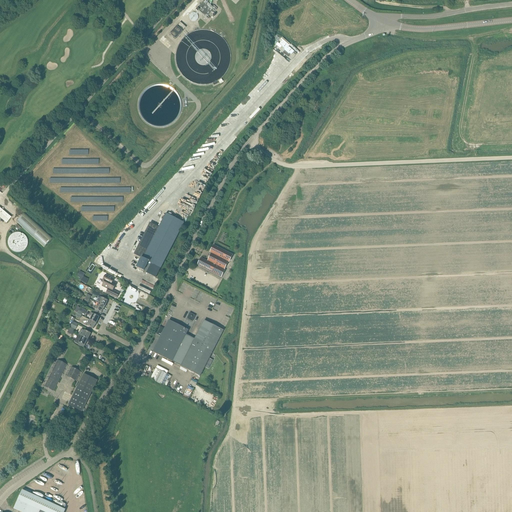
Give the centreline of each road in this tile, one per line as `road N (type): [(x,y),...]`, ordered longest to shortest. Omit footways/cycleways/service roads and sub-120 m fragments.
road 1 (unclassified): [(135,347),(236,157),(317,68),(384,21)]
road 2 (track): [(473,41),(460,134),(469,144),(511,142)]
road 3 (unclassified): [(50,463),(70,453),(135,347)]
road 4 (track): [(378,25),(402,36),(473,41),(511,29)]
road 5 (tertiary): [(384,21),(426,29),(511,20)]
road 6 (unclassified): [(384,21),(511,4)]
